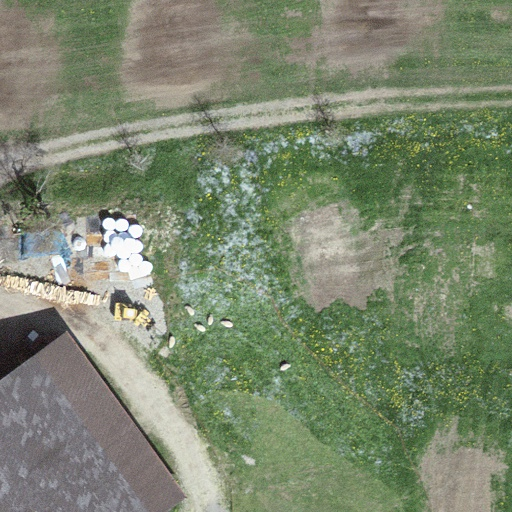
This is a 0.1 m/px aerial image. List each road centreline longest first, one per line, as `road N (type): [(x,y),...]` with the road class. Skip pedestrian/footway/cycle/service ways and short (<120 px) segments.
road 1 (track): [(0,170),(221,117),(378,98),(511,93)]
road 2 (track): [(0,303),(60,320),(101,349),(181,453),(188,477),(183,511)]
